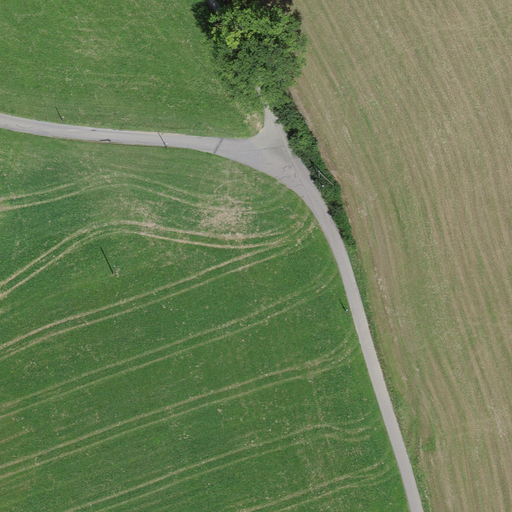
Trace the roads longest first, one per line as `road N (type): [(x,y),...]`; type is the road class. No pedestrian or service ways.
road 1 (unclassified): [(295,144),(402,448),(415,511)]
road 2 (unclassified): [(0,119),(242,147),(295,144)]
road 3 (unclassified): [(218,0),(295,144)]
